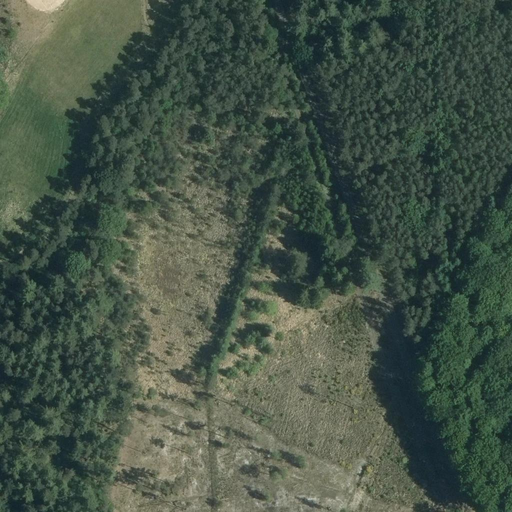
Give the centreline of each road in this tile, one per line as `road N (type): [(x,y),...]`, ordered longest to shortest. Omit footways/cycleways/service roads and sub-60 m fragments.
road 1 (unclassified): [(469,511),(276,0)]
road 2 (track): [(118,511),(0,381)]
